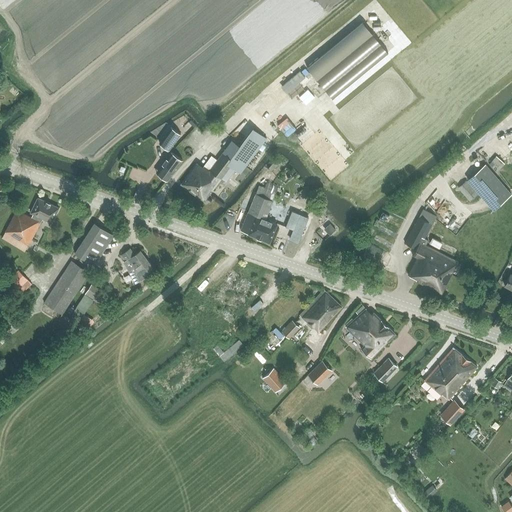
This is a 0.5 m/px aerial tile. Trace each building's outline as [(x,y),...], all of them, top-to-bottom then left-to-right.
[(388,52),(362,21),(306,67),(332,98),(388,52)] [(181,134),(171,127),(159,143),(169,150),(181,134)] [(232,140),(222,153),(216,160),(210,156),(203,167),(198,163),(180,184),(204,202),(231,166),(241,174),(267,139),(253,128),(240,146),(232,140)] [(158,173),(167,180),(184,161),(173,152),(162,164),(164,166),(158,173)] [(489,161),(495,168),(502,161),(496,154),(489,161)] [(337,162),(331,156),(322,164),(328,170),(337,162)] [(510,192),(483,162),(468,176),(494,206),(510,192)] [(458,188),(470,202),(479,194),(467,181),(458,188)] [(273,200),(277,188),(266,183),(264,188),(258,185),(240,230),(247,233),(247,234),(269,243),(277,223),(266,219),(273,200)] [(430,197),(441,201),(444,193),(434,189),(430,197)] [(30,213),(33,215),(32,217),(21,212),(20,214),(15,211),(2,238),(25,252),(28,245),(28,246),(43,219),(52,223),(59,207),(37,197),(30,213)] [(307,211),(288,203),(280,222),(290,226),(286,237),(296,241),(307,211)] [(442,295),(459,262),(453,259),(422,243),(437,216),(423,209),(404,243),(416,249),(412,256),(417,258),(408,276),(416,280),(415,281),(442,295)] [(94,266),(114,235),(94,222),(74,253),(94,266)] [(135,285),(147,279),(145,274),(153,268),(148,261),(147,261),(140,251),(135,254),(130,249),(119,256),(124,262),(123,263),(135,285)] [(62,315),(90,272),(71,260),(43,303),(62,315)] [(33,284),(19,269),(10,278),(24,293),(33,284)] [(209,307),(228,321),(241,313),(237,307),(242,300),(237,292),(239,293),(234,286),(228,281),(222,286),(217,291),(222,299),(213,292),(209,295),(212,298),(214,301),(210,307),(209,307)] [(107,294),(92,284),(85,294),(100,304),(107,294)] [(199,307),(206,293),(196,288),(189,302),(199,307)] [(319,332),(343,307),(323,289),(298,315),(313,328),(314,326),(319,332)] [(366,310),(346,329),(365,347),(361,350),(371,360),(395,335),(373,313),(371,315),(366,310)] [(290,339),(300,327),(293,320),(282,331),(290,339)] [(224,361),(244,345),(239,339),(224,352),(218,344),(214,348),(224,361)] [(443,393),(449,398),(478,366),(452,346),(424,380),(442,394),(443,393)] [(375,374),(384,383),(398,368),(389,359),(375,374)] [(322,363),(309,376),(318,386),(332,372),(322,363)] [(273,368),(263,378),(275,391),(286,382),(273,368)] [(511,390),(511,371),(503,385),(511,390)] [(498,388),(502,382),(496,378),(492,384),(498,388)] [(453,400),(440,415),(450,423),(464,408),(453,400)] [(490,425),(496,428),(499,423),(493,420),(490,425)] [(472,425),(466,433),(471,437),(477,429),(472,425)]
